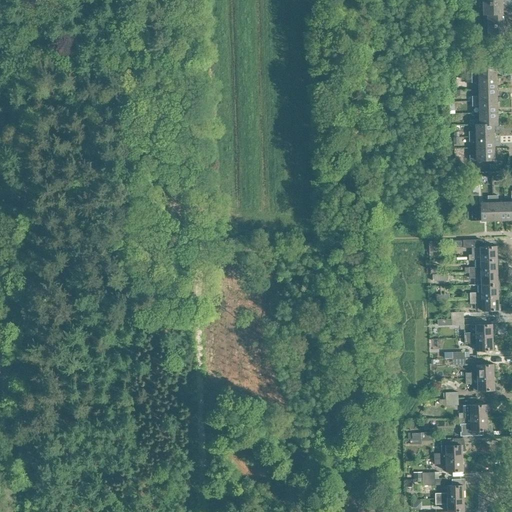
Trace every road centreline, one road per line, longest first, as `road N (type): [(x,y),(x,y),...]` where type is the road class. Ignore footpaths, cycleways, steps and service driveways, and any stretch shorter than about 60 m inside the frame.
road 1 (tertiary): [(10,511),(16,117),(8,0)]
road 2 (track): [(208,254),(198,317),(205,511)]
